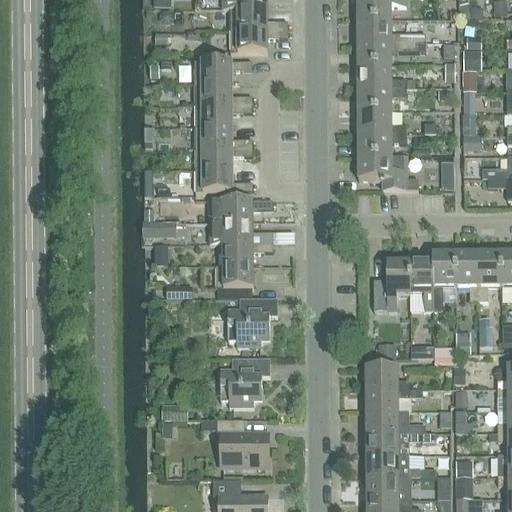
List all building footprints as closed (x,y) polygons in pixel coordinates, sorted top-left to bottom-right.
[(220,0),(220,13),(230,13),(267,13),(267,0),(220,0)] [(358,25),(391,25),(391,11),(406,11),(405,0),(378,0),(378,1),(357,1),(358,25)] [(457,0),(459,9),(468,7),(466,0),(457,0)] [(169,2),(154,2),(154,11),(169,11),(169,2)] [(507,5),(495,5),(495,17),(507,17),(507,5)] [(471,11),(470,23),(482,24),(483,12),(471,11)] [(230,35),(287,35),(287,26),(267,26),(267,13),(230,13),(230,35)] [(163,14),(159,17),(159,22),(163,26),(168,26),(172,22),(172,17),(168,14),(163,14)] [(469,17),(451,17),(451,25),(469,25),(469,17)] [(406,48),(426,48),(426,38),(406,38),(391,39),(391,25),(358,25),(358,48),(406,48)] [(287,35),(230,35),(230,57),(268,57),(268,43),(288,43),(287,35)] [(167,37),(155,37),(156,47),(168,47),(167,37)] [(481,42),(467,42),(467,52),(481,52),(481,42)] [(426,56),(426,48),(406,48),(358,48),(358,71),(391,70),(391,56),(426,56)] [(454,50),(444,50),(444,63),(454,63),(454,50)] [(480,54),(464,55),(464,75),(480,75),(480,54)] [(161,63),(161,74),(172,74),(172,63),(161,63)] [(194,88),(232,88),(232,75),(252,75),(252,66),(194,65),(194,88)] [(158,69),(149,69),(149,81),(158,81),(158,69)] [(391,70),(358,71),(358,93),(406,93),(416,93),(416,84),(391,84),(391,70)] [(454,70),(445,70),(445,86),(454,86),(454,70)] [(476,76),(463,76),(463,95),(476,95),(476,76)] [(194,109),(252,109),(252,101),(232,101),(232,88),(194,88),(194,109)] [(358,116),(391,116),(391,102),(406,102),(406,93),(358,93),(358,116)] [(451,94),(439,94),(439,104),(451,104),(451,94)] [(475,97),(463,97),(463,107),(475,107),(475,97)] [(195,131),(232,131),(232,118),(252,118),(252,109),(194,109),(195,131)] [(358,139),(407,139),(406,130),(392,130),(391,116),(358,116),(358,139)] [(476,119),(463,119),(463,131),(476,131),(476,119)] [(435,129),(424,129),(424,138),(435,138),(435,129)] [(195,153),(252,152),(252,144),(232,144),(232,131),(195,131),(195,153)] [(392,161),(392,160),(392,148),(407,148),(407,139),(358,139),(358,162),(392,161)] [(463,141),(463,161),(464,161),(482,161),(482,154),(481,154),(481,141),(463,141)] [(195,153),(195,175),(233,174),(232,161),(252,161),(252,152),(195,153)] [(408,183),(408,162),(408,160),(392,160),(392,161),(358,162),(358,185),(382,185),(382,194),(418,194),(418,183),(408,183)] [(511,160),(507,160),(507,173),(487,173),(487,184),(511,183),(511,160)] [(455,193),(455,166),(454,166),(442,166),(442,194),(455,193)] [(233,174),(195,175),(195,197),(252,196),(253,187),(233,187),(233,174)] [(511,183),(487,184),(487,192),(507,192),(508,206),(511,205),(511,183)] [(153,190),(144,190),(144,200),(153,200),(153,190)] [(273,214),(273,205),(210,205),(210,227),(253,227),(253,214),(273,214)] [(154,213),(144,213),(145,225),(155,225),(154,213)] [(210,249),(223,249),(273,249),(273,240),(253,240),(253,227),(210,227),(210,249)] [(145,228),(144,228),(144,240),(145,240),(154,240),(154,228),(145,228)] [(223,270),(253,270),(253,257),(273,257),(273,249),(223,249),(223,270)] [(168,271),(168,250),(154,250),(154,271),(168,271)] [(511,257),(501,258),(501,291),(511,290),(511,257)] [(442,292),(456,291),(456,258),(432,258),(432,266),(434,307),(434,313),(442,313),(442,292)] [(470,306),(479,306),(478,258),(456,258),(456,291),(470,291),(470,306)] [(488,291),(501,291),(501,258),(478,258),(479,306),(488,306),(488,291)] [(434,313),(434,307),(432,266),(410,267),(411,300),(424,300),(424,315),(434,315),(434,313)] [(397,300),(411,300),(410,267),(387,267),(387,285),(374,285),(374,314),(387,314),(387,315),(397,315),(397,300)] [(253,270),(223,270),(216,270),(216,293),(253,293),(253,270)] [(182,292),(165,292),(165,304),(182,304),(182,292)] [(261,352),(261,347),(270,347),(270,321),(278,321),(277,304),(240,304),(240,315),(228,315),(228,347),(236,347),(237,352),(261,352)] [(159,309),(147,309),(147,321),(153,321),(159,315),(159,309)] [(492,331),(479,331),(479,351),(493,351),(492,331)] [(511,334),(502,335),(503,351),(511,350),(511,334)] [(470,346),(457,346),(457,358),(470,358),(470,346)] [(395,348),(380,348),(380,362),(395,362),(395,348)] [(434,351),(422,351),(423,363),(434,363),(434,351)] [(456,353),(434,353),(434,363),(434,369),(456,369),(456,353)] [(497,393),(511,392),(511,357),(507,357),(507,385),(497,385),(497,393)] [(254,412),(254,407),(262,407),(262,381),(270,381),(270,364),(232,364),(232,375),(220,375),(221,407),(229,407),(229,412),(254,412)] [(366,394),(408,394),(408,386),(398,386),(398,372),(366,372),(366,394)] [(453,374),(453,387),(462,387),(462,374),(453,374)] [(508,415),(511,414),(511,392),(497,393),(497,402),(508,402),(508,415)] [(366,417),(398,416),(398,403),(422,403),(422,394),(408,394),(366,394),(366,417)] [(468,411),(467,396),(456,396),(456,411),(468,411)] [(161,424),(188,424),(188,409),(161,409),(161,424)] [(497,437),(511,436),(511,414),(508,415),(508,429),(497,429),(497,437)] [(366,439),(409,438),(409,430),(408,416),(398,416),(366,417),(366,439)] [(466,428),(466,416),(456,416),(456,428),(466,428)] [(217,425),(201,425),(202,433),(211,433),(217,433),(217,425)] [(217,425),(217,433),(217,441),(223,441),(223,471),(267,471),(266,440),(245,440),(245,425),(217,425)] [(426,429),(409,430),(409,438),(410,438),(419,438),(422,438),(426,438),(426,429)] [(508,459),(511,458),(511,436),(497,437),(497,446),(508,446),(508,459)] [(366,460),(409,460),(409,447),(419,447),(419,438),(410,438),(409,438),(366,439),(366,460)] [(426,438),(422,438),(423,446),(436,446),(436,438),(426,438)] [(498,481),(511,481),(511,458),(508,459),(497,459),(498,481)] [(367,482),(409,482),(420,482),(419,473),(409,473),(409,460),(366,460),(367,482)] [(472,465),(456,465),(456,481),(472,481),(472,465)] [(425,473),(421,473),(421,480),(421,482),(423,482),(426,482),(436,482),(436,473),(425,473)] [(472,481),(456,481),(456,493),(472,493),(472,481)] [(508,503),(511,503),(511,481),(498,481),(498,490),(508,490),(508,503)] [(367,505),(399,504),(399,491),(409,491),(409,482),(367,482),(367,505)] [(438,504),(450,504),(450,482),(438,482),(438,504)] [(241,500),(241,485),(213,485),(213,501),(219,501),(219,511),(267,511),(267,500),(241,500)] [(468,511),(469,503),(456,503),(455,511),(468,511)]
